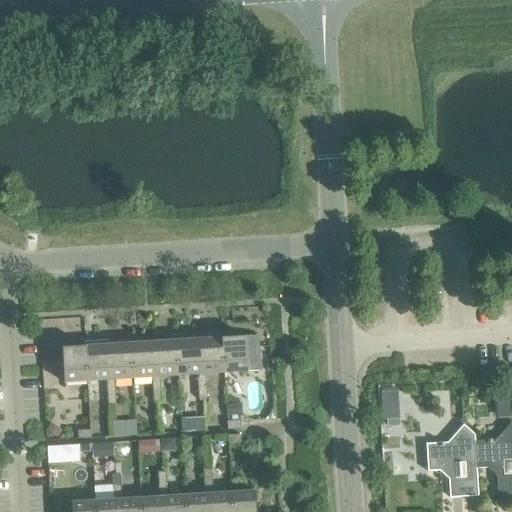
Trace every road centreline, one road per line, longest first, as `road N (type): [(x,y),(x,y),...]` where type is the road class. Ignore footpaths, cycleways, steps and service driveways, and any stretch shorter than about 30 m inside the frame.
road 1 (residential): [(3,260),(327,242)]
road 2 (unclassified): [(347,511),(327,242)]
road 3 (residential): [(20,511),(3,260)]
road 4 (residential): [(461,341),(452,249),(441,239),(394,250),(397,344)]
road 5 (unclassified): [(327,242),(322,0)]
